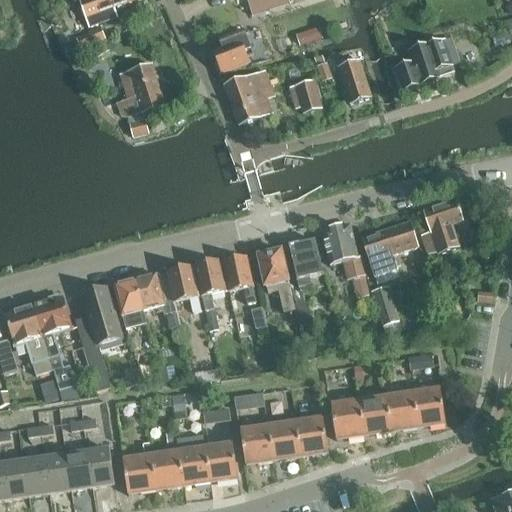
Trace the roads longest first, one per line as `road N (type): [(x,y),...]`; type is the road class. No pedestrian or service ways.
road 1 (residential): [(243,156),(472,96),(511,69)]
road 2 (residential): [(0,288),(262,222)]
road 3 (residential): [(262,222),(511,172)]
road 4 (unclassified): [(243,156),(172,0)]
road 5 (residential): [(240,511),(364,473)]
